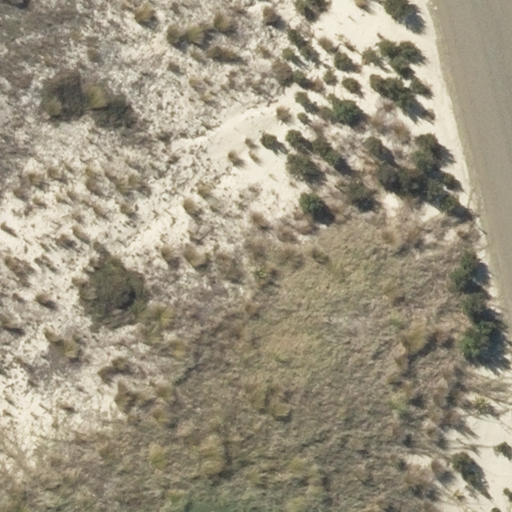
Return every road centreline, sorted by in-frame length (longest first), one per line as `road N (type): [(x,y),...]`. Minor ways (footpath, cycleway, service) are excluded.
road 1 (track): [(356,0),(471,511)]
road 2 (unknown): [(358,11),(511,41)]
